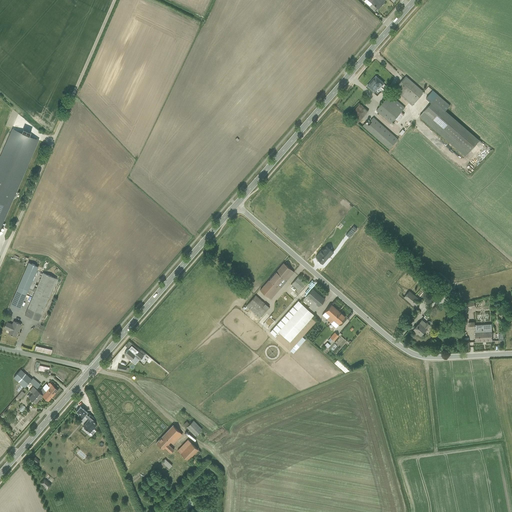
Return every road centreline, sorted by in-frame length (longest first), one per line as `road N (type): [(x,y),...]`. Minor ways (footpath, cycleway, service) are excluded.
road 1 (unclassified): [(511,352),(413,353),(235,202)]
road 2 (unclassified): [(114,0),(0,261)]
road 3 (primary): [(414,0),(235,202)]
road 4 (primary): [(235,202),(93,368)]
road 5 (primary): [(93,368),(0,473)]
